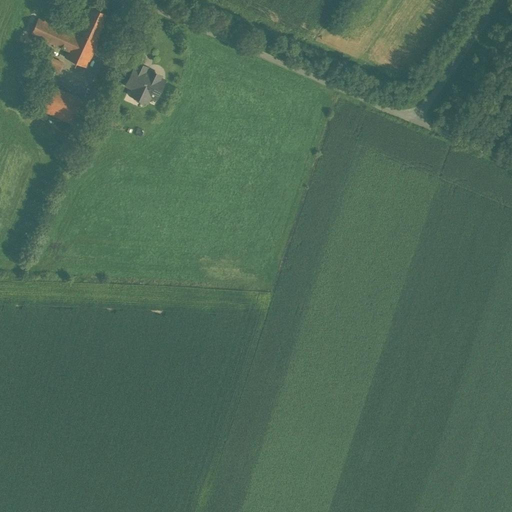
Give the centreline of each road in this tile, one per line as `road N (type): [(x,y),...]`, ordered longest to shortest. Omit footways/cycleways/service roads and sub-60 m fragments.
road 1 (unclassified): [(131,0),(418,121)]
road 2 (unclassified): [(418,121),(501,0)]
